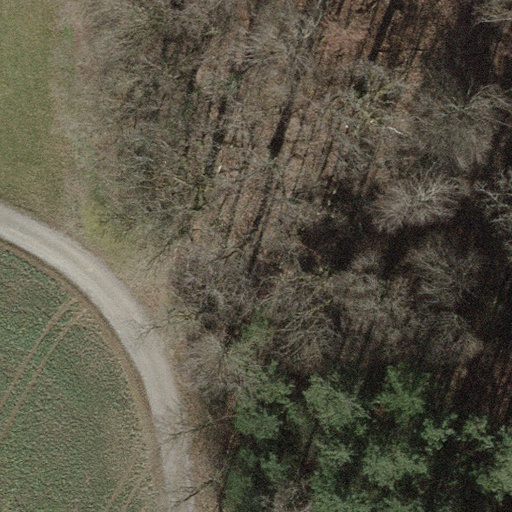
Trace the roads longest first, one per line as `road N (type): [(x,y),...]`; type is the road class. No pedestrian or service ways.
road 1 (track): [(103,275),(236,267),(511,385)]
road 2 (track): [(188,511),(161,350),(103,275),(0,228)]
